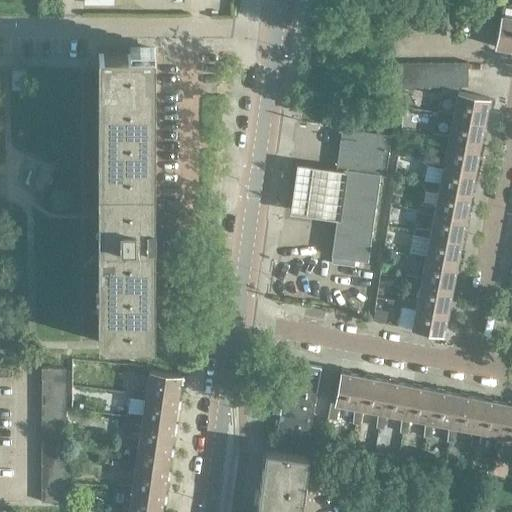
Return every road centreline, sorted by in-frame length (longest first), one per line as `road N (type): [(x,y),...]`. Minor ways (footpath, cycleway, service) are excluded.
road 1 (tertiary): [(236,318),(276,27)]
road 2 (residential): [(0,29),(276,27)]
road 3 (residential): [(466,364),(511,129)]
road 4 (residential): [(236,318),(466,364)]
road 5 (tertiary): [(210,511),(236,318)]
